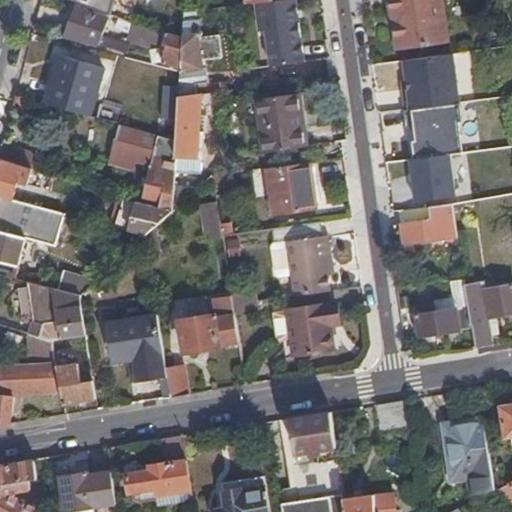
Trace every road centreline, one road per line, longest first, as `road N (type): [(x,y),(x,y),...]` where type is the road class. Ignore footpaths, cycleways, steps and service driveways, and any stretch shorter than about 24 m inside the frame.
road 1 (residential): [(0,447),(394,381)]
road 2 (residential): [(394,381),(341,0)]
